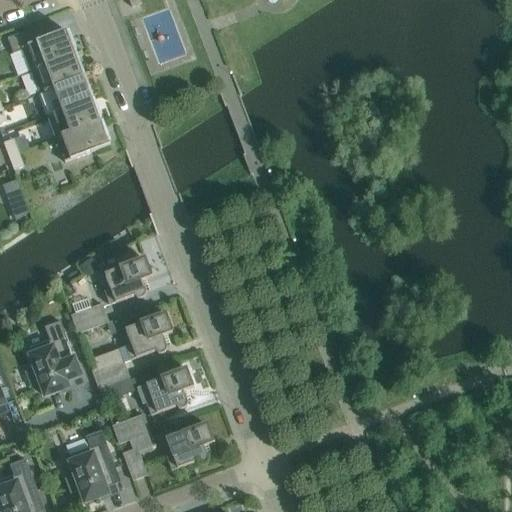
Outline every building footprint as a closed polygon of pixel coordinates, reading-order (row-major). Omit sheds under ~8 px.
[(128,0),(132,9),(141,5),(139,0),(128,0)] [(30,73),(76,56),(75,55),(76,55),(68,35),(67,33),(56,37),(51,24),(7,40),(13,56),(22,52),(30,73)] [(76,56),(30,73),(39,96),(84,79),(84,78),(77,57),(76,57),(76,56)] [(47,118),(94,101),(93,100),(85,79),(85,80),(84,79),(39,96),(47,118)] [(94,101),(47,118),(56,141),(101,124),(101,123),(94,102),(94,101)] [(101,124),(56,141),(65,165),(110,147),(109,145),(110,145),(102,124),(101,125),(101,124)] [(9,158),(18,155),(13,141),(4,145),(9,158)] [(18,155),(9,158),(14,172),(24,168),(18,155)] [(0,188),(14,184),(8,165),(0,167),(0,188)] [(91,257),(80,265),(85,273),(97,266),(91,257)] [(146,293),(145,292),(141,282),(151,279),(144,261),(120,270),(120,271),(105,276),(110,292),(104,294),(109,307),(134,298),(135,299),(136,300),(137,301),(138,301),(139,301),(142,301),(143,300),(145,299),(145,297),(146,296),(146,294),(146,293)] [(71,318),(78,336),(108,324),(102,306),(71,318)] [(166,349),(166,348),(162,338),(172,334),(165,316),(141,325),(141,326),(125,331),(131,347),(125,349),(130,362),(155,353),(155,354),(156,355),(157,355),(158,356),(160,356),(162,356),(163,355),(165,354),(165,353),(166,353),(166,351),(166,350),(166,349)] [(114,334),(129,330),(125,318),(110,323),(114,334)] [(30,388),(39,385),(44,398),(68,389),(66,383),(80,378),(60,323),(44,329),(49,343),(27,351),(34,371),(25,374),(30,388)] [(97,371),(92,373),(98,391),(129,379),(122,361),(119,351),(94,360),(97,371)] [(151,418),(176,408),(177,410),(178,411),(180,411),(182,411),(183,411),(185,410),(186,409),(187,408),(187,407),(187,406),(187,404),(187,403),(183,393),(192,389),(186,372),(161,381),(136,390),(142,405),(146,404),(151,418)] [(112,428),(119,446),(150,435),(143,417),(112,428)] [(208,459),(207,458),(204,448),(213,445),(207,427),(182,436),(166,442),(172,457),(166,460),(171,473),(196,464),(197,464),(198,465),(198,466),(200,466),(202,467),(203,467),(204,467),(205,466),(206,465),(207,464),(208,463),(208,461),(208,460),(208,459)] [(67,458),(74,478),(65,481),(70,495),(79,491),(84,505),(108,496),(106,490),(121,484),(101,433),(86,439),(89,449),(67,458)] [(137,450),(123,456),(133,483),(147,477),(137,450)] [(0,511),(44,511),(25,461),(10,467),(14,478),(0,483),(0,511)]
